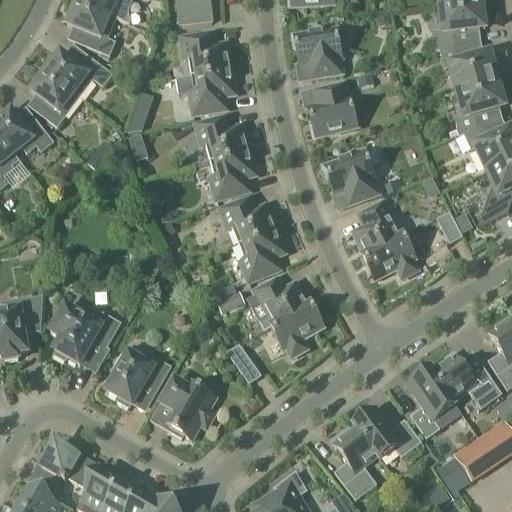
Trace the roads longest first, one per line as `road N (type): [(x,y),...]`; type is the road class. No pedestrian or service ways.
road 1 (residential): [(380,351),(309,237),(290,175),(265,0)]
road 2 (residential): [(202,493),(380,351)]
road 3 (residential): [(32,420),(69,416),(202,493)]
road 4 (residential): [(380,351),(511,270)]
